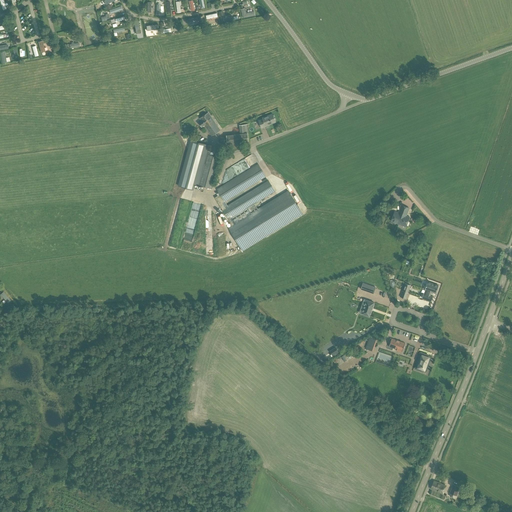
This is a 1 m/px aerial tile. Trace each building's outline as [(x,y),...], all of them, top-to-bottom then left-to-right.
[(109,9),(110,14),(122,10),(121,5),(112,8),(111,4),(107,6),(108,9),(109,9)] [(245,8),(241,9),(243,19),(255,16),(254,12),(253,12),(251,12),(246,13),(245,8)] [(218,17),(217,13),(201,16),(202,21),(218,17)] [(136,29),(145,28),(144,24),(141,25),(140,20),(134,21),(136,29)] [(124,27),(113,29),(114,33),(113,34),(113,37),(116,36),(116,33),(125,31),(124,27)] [(5,34),(0,34),(0,38),(7,37),(6,34),(9,33),(8,30),(4,31),(5,34)] [(35,41),(28,43),(30,55),(38,53),(35,41)] [(211,136),(221,130),(208,112),(199,118),(200,121),(198,122),(202,128),(204,126),(211,136)] [(263,118),(258,120),(262,129),(273,124),(273,123),(276,122),(273,113),(263,117),(263,118)] [(243,143),(249,142),(247,124),(239,125),(240,134),(221,136),(221,145),(226,144),(243,143)] [(209,146),(191,140),(179,186),(193,190),(195,184),(212,189),(220,158),(207,154),(209,146)] [(244,158),(246,160),(244,162),(246,164),(250,161),(252,162),(256,158),(251,153),(247,156),(247,155),(244,158)] [(225,202),(230,199),(266,177),(258,163),(224,184),(217,189),(220,194),(215,197),(228,220),(255,204),(275,192),(268,180),(225,207),(222,203),(225,201),(225,202)] [(255,204),(228,220),(233,226),(230,228),(243,250),(303,213),(289,191),(259,210),(255,204)] [(402,205),(399,213),(395,212),(392,221),(406,226),(409,217),(406,216),(409,208),(402,205)] [(422,298),(431,301),(433,297),(430,296),(431,292),(436,293),(438,285),(427,281),(425,289),(426,290),(425,294),(423,293),(422,298)] [(361,289),(373,293),(376,287),(363,283),(361,289)] [(374,303),(364,299),(362,305),(364,306),(362,314),(369,316),(374,303)] [(396,351),(401,352),(402,351),(405,343),(392,338),(389,346),(397,349),(396,351)] [(419,360),(418,360),(415,369),(423,372),(423,369),(424,370),(426,365),(427,366),(428,362),(427,362),(429,357),(426,356),(426,354),(421,352),(419,358),(419,360)] [(434,481),(431,488),(443,493),(445,489),(442,488),(443,485),(434,481)] [(456,496),(460,487),(454,484),(450,493),(456,496)]
